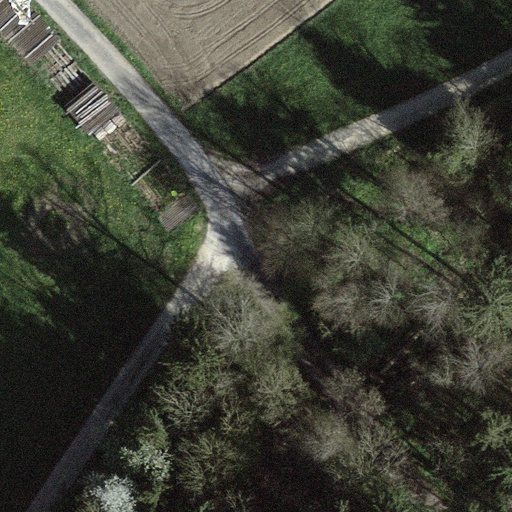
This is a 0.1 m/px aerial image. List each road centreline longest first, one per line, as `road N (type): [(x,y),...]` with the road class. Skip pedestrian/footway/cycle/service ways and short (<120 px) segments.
road 1 (track): [(420,511),(338,397),(224,206)]
road 2 (track): [(224,206),(35,511)]
road 3 (track): [(224,206),(289,159),(511,59)]
road 4 (track): [(52,0),(160,116),(224,206)]
